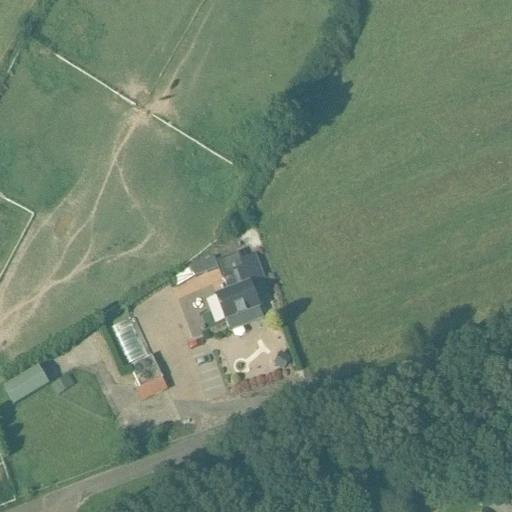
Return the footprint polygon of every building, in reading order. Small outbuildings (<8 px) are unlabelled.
[(241,255),(218,264),(224,282),(227,282),(230,291),(220,296),(229,320),(263,307),(254,284),(266,279),(258,256),(243,262),(241,255)] [(214,259),(189,268),(195,278),(218,269),(214,259)] [(164,378),(154,354),(130,364),(140,388),(164,378)] [(291,360),(282,354),(275,365),(283,370),(291,360)] [(20,404),(54,383),(41,363),(8,384),(20,404)] [(59,396),(76,385),(70,374),(52,385),(59,396)]
